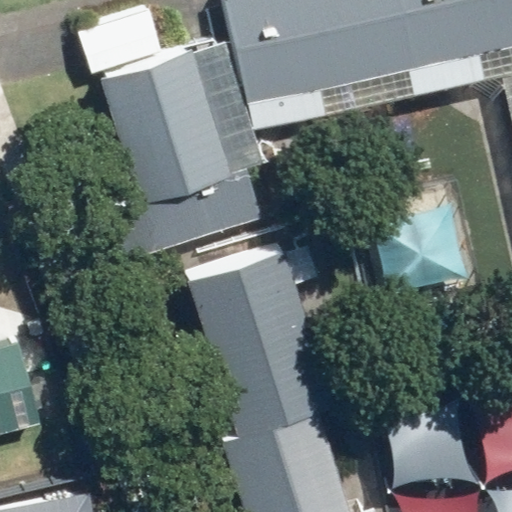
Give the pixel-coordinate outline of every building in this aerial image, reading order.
[(511,0),(222,0),(247,101),(511,37),(511,0)] [(188,43),(101,70),(141,197),(229,169),(188,43)] [(105,211),(120,256),(257,211),(242,166),(105,211)] [(276,237),(179,267),(230,428),(327,398),(276,237)] [(18,326),(0,330),(0,415),(37,407),(18,326)] [(350,511),(316,403),(214,436),(238,511),(350,511)] [(105,511),(103,483),(0,493),(0,511),(105,511)]
